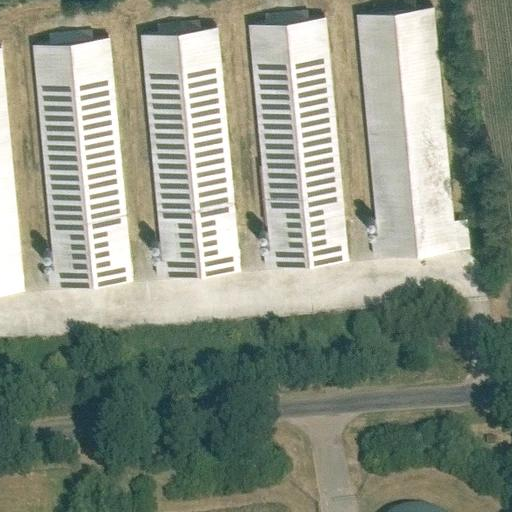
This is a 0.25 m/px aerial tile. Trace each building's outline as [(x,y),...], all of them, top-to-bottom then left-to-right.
[(373,255),(456,247),(435,4),(357,11),(373,255)] [(268,265),(351,256),(329,13),(252,21),(268,265)] [(158,276),(241,267),(219,24),(142,31),(158,276)] [(48,285),(131,277),(109,33),(32,41),(48,285)] [(0,289),(23,287),(2,44),(0,44),(0,289)]
